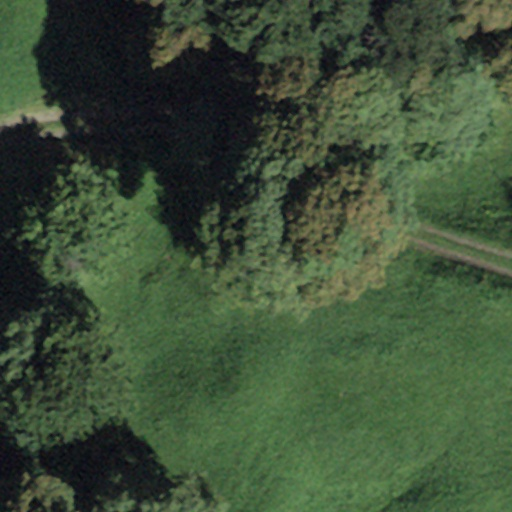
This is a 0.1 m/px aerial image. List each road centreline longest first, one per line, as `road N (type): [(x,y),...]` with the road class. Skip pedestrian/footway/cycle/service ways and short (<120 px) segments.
road 1 (track): [(0,142),(108,120),(240,119),(310,139),(398,201),(511,253)]
road 2 (track): [(478,0),(433,101),(343,162)]
